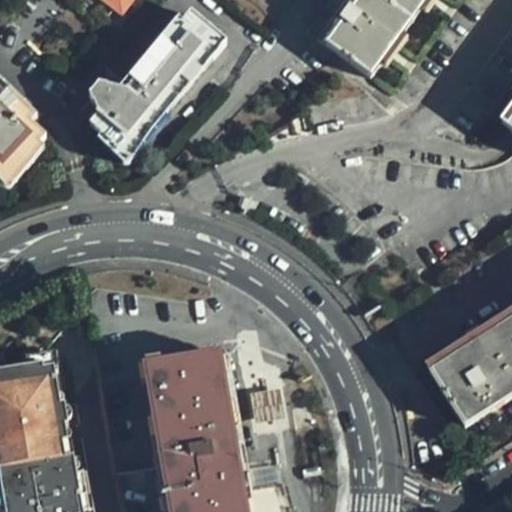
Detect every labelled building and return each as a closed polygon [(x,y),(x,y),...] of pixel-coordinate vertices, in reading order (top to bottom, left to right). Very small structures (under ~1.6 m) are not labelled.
[(133,0),(102,0),(122,15),(133,0)] [(371,82),(431,0),(346,0),(316,42),(371,82)] [(127,156),(209,58),(215,62),(226,46),(191,17),(96,130),(127,156)] [(28,117),(0,91),(0,172),(9,181),(47,140),(26,120),(28,117)] [(467,430),(511,401),(511,325),(432,376),(467,430)] [(55,371),(57,380),(60,378),(60,355),(28,360),(30,369),(45,366),(46,372),(55,371)] [(146,375),(169,511),(289,511),(282,487),(244,494),(220,362),(146,375)] [(61,408),(57,380),(55,371),(46,372),(45,366),(30,369),(0,373),(0,478),(6,511),(84,511),(78,476),(75,460),(71,461),(65,462),(62,448),(68,446),(66,429),(71,428),(67,407),(61,408)] [(71,461),(68,446),(62,448),(65,462),(71,461)] [(78,476),(84,511),(89,511),(84,475),(78,476)]
